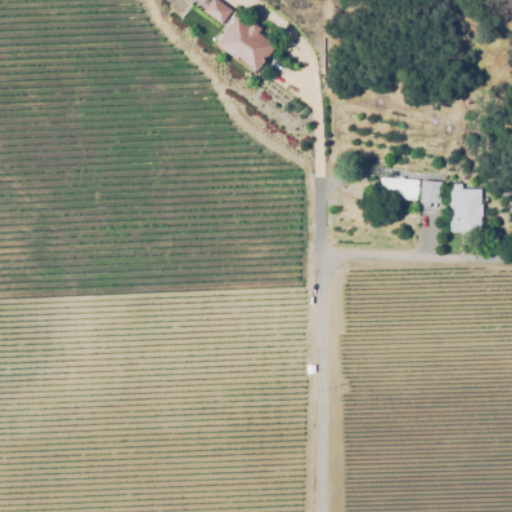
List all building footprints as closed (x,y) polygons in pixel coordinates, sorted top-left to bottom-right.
[(223,0),(234,8),(223,23),(204,9),(192,0),(223,0)] [(238,15),(251,24),(255,20),(263,25),(260,30),(279,44),(261,68),(242,55),(240,58),(218,43),(238,15)] [(416,203),(378,200),(379,179),(417,182),(416,203)] [(441,206),(419,203),(422,182),(444,185),(441,206)] [(450,235),(449,193),(452,193),(452,188),(461,187),(461,192),(480,191),(481,234),(450,235)]
